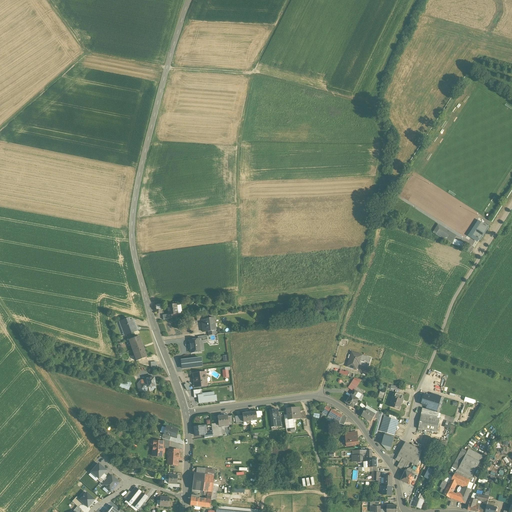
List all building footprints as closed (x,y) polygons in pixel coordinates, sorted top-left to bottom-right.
[(472,236),(481,222),(478,220),(468,236),(478,242),(479,240),(472,236)] [(480,241),(489,227),(481,222),(472,236),(479,240),(480,241)] [(438,225),(433,233),(436,235),(439,230),(440,229),(442,230),(441,231),(450,236),(446,241),(452,244),(454,240),(454,239),(456,236),(438,225)] [(450,236),(441,231),(442,230),(440,229),(439,230),(436,235),(446,241),(450,236)] [(176,305),(169,306),(169,310),(168,310),(168,315),(168,316),(172,315),(177,314),(176,305)] [(214,318),(207,319),(207,320),(202,320),(202,321),(203,325),(202,325),(203,325),(203,332),(208,332),(215,331),(214,324),(215,324),(214,319),(214,318)] [(133,320),(130,321),(129,319),(120,322),(122,330),(123,330),(125,335),(137,331),(133,320)] [(139,337),(130,340),(137,361),(146,358),(139,337)] [(198,340),(189,341),(191,353),(200,352),(199,341),(199,340),(198,340)] [(363,356),(352,352),(350,359),(349,363),(348,363),(347,367),(357,370),(358,365),(360,365),(363,356)] [(371,358),(363,356),(360,365),(368,368),(371,358)] [(182,368),(202,366),(201,359),(181,361),(182,368)] [(306,373),(306,376),(307,385),(319,383),(318,371),(306,373)] [(199,372),(198,374),(193,374),(194,379),(195,379),(196,383),(195,384),(195,386),(196,387),(205,386),(205,382),(206,382),(205,373),(200,373),(199,372)] [(154,378),(146,379),(148,388),(155,386),(154,378)] [(117,386),(129,391),(131,384),(120,380),(117,386)] [(358,383),(353,380),(348,388),(354,391),(354,390),(356,388),(356,387),(358,383)] [(193,391),(194,398),(200,397),(199,394),(202,394),(201,390),(193,391)] [(198,400),(199,403),(214,402),(213,392),(202,394),(199,394),(200,397),(200,400),(198,400)] [(360,394),(357,393),(355,397),(358,400),(361,402),(363,395),(360,394)] [(403,397),(396,394),(394,398),(393,397),(391,403),(389,407),(399,410),(403,397)] [(355,397),(351,395),(346,403),(353,408),(358,400),(355,397)] [(431,397),(424,395),(421,405),(427,406),(437,410),(440,400),(431,397)] [(287,409),(287,415),(288,420),(293,419),(300,419),(299,408),(294,408),(294,409),(287,409)] [(277,410),(269,411),(270,418),(275,418),(278,417),(277,410)] [(342,416),(332,410),(330,412),(328,416),(332,419),(333,418),(336,420),(335,422),(339,423),(342,416)] [(375,415),(367,410),(365,412),(364,412),(361,416),(368,420),(371,422),(374,418),(376,415),(375,415)] [(293,419),(288,420),(287,415),(284,415),(286,429),(294,428),(293,419)] [(437,418),(421,415),(418,429),(437,433),(440,419),(437,418)] [(227,416),(217,417),(218,423),(218,426),(221,426),(228,425),(227,417),(227,416)] [(399,421),(384,417),(380,432),(394,436),(396,431),(398,426),(397,426),(399,421)] [(218,423),(211,424),(212,433),(213,438),(221,436),(220,430),(220,427),(221,426),(218,426),(218,423)] [(177,430),(166,427),(164,434),(171,436),(175,438),(177,430)] [(391,447),(394,436),(385,433),(382,445),(391,447)] [(352,437),(347,437),(347,438),(348,446),(358,445),(357,436),(352,437),(351,437),(352,437)] [(111,446),(115,450),(120,446),(117,441),(111,446)] [(162,442),(153,442),(152,456),(162,457),(162,448),(163,442),(162,442)] [(415,448),(405,443),(401,451),(398,455),(409,461),(412,463),(417,466),(421,452),(420,451),(415,448)] [(287,446),(270,446),(270,454),(287,454),(287,446)] [(462,449),(446,479),(444,478),(443,481),(449,484),(451,481),(455,474),(470,481),(472,477),(458,470),(466,455),(467,452),(462,449)] [(178,451),(168,450),(167,465),(177,465),(178,451)] [(482,457),(468,450),(467,452),(466,455),(480,462),(482,457)] [(409,461),(398,455),(395,460),(399,462),(397,467),(400,469),(401,467),(406,469),(407,468),(409,461)] [(466,455),(458,470),(472,477),(480,462),(466,455)] [(412,463),(410,470),(408,469),(407,472),(415,475),(417,469),(417,466),(412,463)] [(99,479),(103,474),(106,471),(98,464),(91,473),(98,479),(99,479)] [(407,472),(405,471),(400,481),(410,486),(415,475),(407,472)] [(100,483),(105,478),(106,476),(103,474),(99,479),(98,479),(97,480),(100,483)] [(196,474),(194,474),(192,490),(204,491),(207,492),(212,492),(212,487),(213,480),(213,477),(214,476),(204,475),(196,474)] [(470,481),(455,474),(451,481),(456,483),(464,487),(467,488),(470,481)] [(110,493),(119,483),(111,476),(107,480),(102,486),(110,493)] [(177,476),(168,476),(168,484),(176,484),(177,476)] [(392,477),(384,476),(384,484),(384,487),(392,487),(392,477)] [(102,486),(107,480),(105,478),(100,483),(99,484),(102,486)] [(449,484),(443,481),(440,487),(442,489),(440,492),(444,495),(449,484)] [(455,487),(449,484),(444,495),(445,496),(449,498),(450,498),(454,500),(456,495),(453,494),(451,493),(452,492),(455,487)] [(384,487),(383,487),(383,492),(382,495),(392,496),(392,487),(384,487)] [(461,492),(460,494),(457,493),(456,495),(454,500),(455,500),(465,504),(471,489),(467,488),(464,487),(462,493),(461,492)] [(141,493),(135,489),(131,493),(126,500),(132,505),(141,493)] [(126,500),(131,493),(129,491),(123,498),(126,500)] [(212,492),(207,492),(207,496),(206,500),(210,500),(210,501),(215,501),(217,493),(212,492)] [(88,508),(94,500),(86,493),(80,501),(83,503),(88,508)] [(147,498),(141,493),(132,505),(138,510),(143,503),(147,498)] [(206,500),(199,499),(199,497),(191,495),(191,498),(190,506),(210,508),(210,504),(210,501),(210,500),(206,500)] [(79,508),(83,503),(80,501),(76,497),(72,502),(77,507),(79,508)] [(160,498),(160,501),(159,506),(168,507),(169,498),(160,498)] [(420,500),(416,498),(413,505),(420,509),(423,502),(420,500)] [(476,500),(471,499),(469,505),(468,510),(476,511),(478,511),(479,507),(474,507),(476,500)] [(482,508),(479,507),(478,511),(485,511),(486,509),(487,506),(487,503),(484,502),(482,508)] [(146,505),(143,503),(138,510),(141,511),(146,505)]
